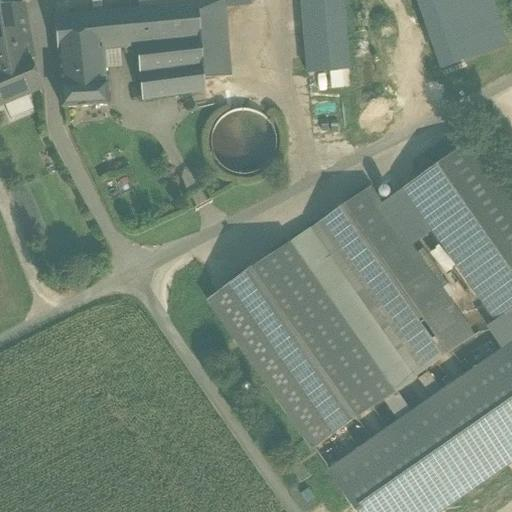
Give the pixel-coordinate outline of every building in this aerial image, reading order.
[(260,0),(140,0),(141,11),(197,7),(217,5),(217,6),(261,2),(260,0)] [(335,0),(301,0),(308,75),(342,72),(335,0)] [(217,5),(197,7),(202,68),(203,81),(224,80),(217,6),(217,5)] [(141,11),(127,13),(130,50),(137,49),(139,73),(202,68),(197,7),(141,11)] [(22,8),(0,12),(0,72),(31,59),(22,8)] [(127,13),(70,17),(73,55),(101,52),(121,51),(130,50),(127,13)] [(101,52),(73,55),(70,17),(50,19),(61,90),(62,110),(104,108),(102,72),(101,52)] [(122,71),(121,51),(101,52),(102,72),(122,71)] [(0,72),(0,107),(41,90),(28,63),(32,61),(31,59),(0,72)] [(202,68),(139,73),(142,100),(204,94),(203,81),(202,68)] [(249,114),(237,112),(226,115),(216,121),(208,131),(205,143),(206,155),(211,166),(220,174),(231,178),(242,178),(253,173),(262,165),(268,154),(269,141),(266,130),(259,120),(249,114)] [(511,311),(511,208),(468,146),(402,192),(494,324),(511,311)] [(471,339),(369,192),(313,231),(416,378),(471,339)] [(416,378),(313,231),(209,303),(312,451),(416,378)] [(511,340),(323,474),(350,511),(448,511),(511,467),(511,340)]
